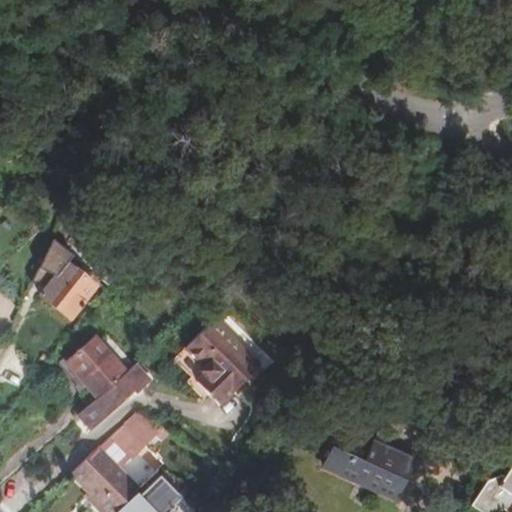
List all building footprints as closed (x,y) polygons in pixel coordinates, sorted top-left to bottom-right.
[(48,118),(24,99),(4,114),(23,136),(48,118)] [(111,178),(97,168),(92,174),(105,185),(111,178)] [(60,245),(44,236),(32,259),(48,268),(37,291),(69,307),(88,270),(56,254),(60,245)] [(248,362),(203,316),(163,356),(208,402),(248,362)] [(88,395),(108,377),(92,359),(100,351),(87,336),(59,362),(88,395)] [(139,368),(129,358),(124,363),(133,373),(139,368)] [(133,373),(124,363),(108,377),(88,395),(68,413),(81,428),(122,391),(124,394),(139,380),(133,373)] [(83,506),(89,511),(107,511),(123,497),(128,491),(108,469),(132,446),(135,448),(154,430),(124,413),(61,474),(80,493),(88,501),(83,506)] [(406,465),(333,434),(319,468),(392,498),(406,465)] [(511,511),(511,469),(505,465),(496,479),(491,476),(477,481),(461,506),(469,511),(488,511),(495,509),(498,511),(511,511)] [(123,497),(107,511),(158,511),(170,502),(147,478),(125,499),(123,497)] [(88,501),(80,493),(75,498),(83,506),(88,501)]
